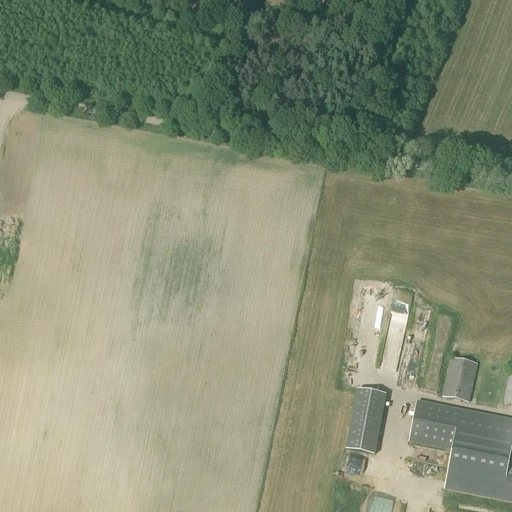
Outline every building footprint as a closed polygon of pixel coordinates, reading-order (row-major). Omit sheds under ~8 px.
[(469,404),(477,366),(449,360),(441,399),(469,404)] [(500,367),(492,368),(493,378),(501,378),(500,367)] [(511,406),(511,372),(509,372),(502,405),(511,406)] [(384,407),(385,389),(355,388),(351,448),(377,450),(380,407),(384,407)] [(408,445),(451,453),(444,492),(511,504),(511,463),(509,463),(511,445),(511,421),(416,403),(408,445)] [(417,458),(425,460),(427,451),(419,449),(417,458)]
